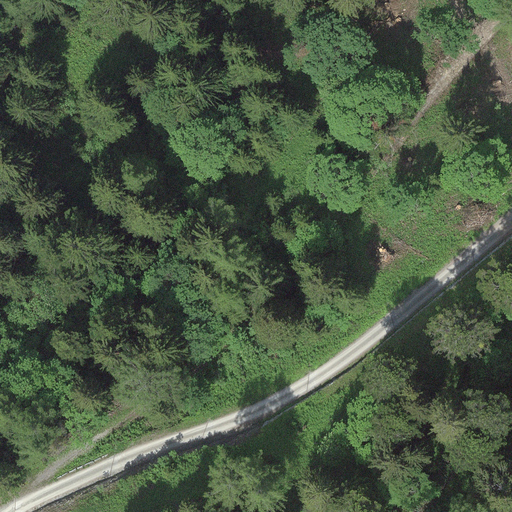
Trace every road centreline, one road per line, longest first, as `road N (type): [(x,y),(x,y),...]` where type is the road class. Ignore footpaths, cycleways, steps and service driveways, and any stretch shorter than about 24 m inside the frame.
road 1 (track): [(511,41),(287,258),(67,444),(2,511)]
road 2 (track): [(511,221),(280,398),(13,511)]
